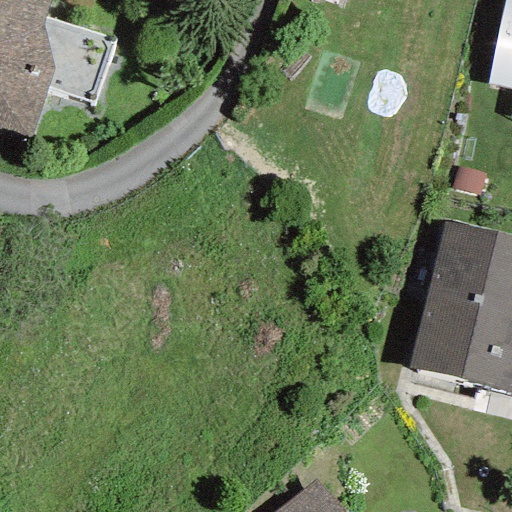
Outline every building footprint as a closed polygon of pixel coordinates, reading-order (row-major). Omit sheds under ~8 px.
[(0,0),(0,135),(28,145),(48,87),(93,103),(115,39),(46,17),(50,0),(0,0)] [(511,0),(503,0),(487,85),(511,87),(511,0)] [(477,195),(484,174),(457,167),(451,187),(477,195)] [(511,237),(444,221),(424,296),(511,317),(511,237)] [(511,317),(424,296),(407,367),(511,394),(511,317)] [(341,511),(314,480),(272,511),(341,511)]
